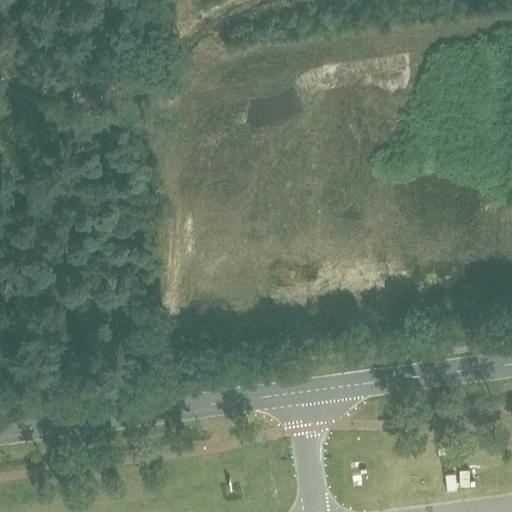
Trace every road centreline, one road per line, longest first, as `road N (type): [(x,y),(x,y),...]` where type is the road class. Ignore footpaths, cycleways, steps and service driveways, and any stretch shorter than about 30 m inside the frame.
road 1 (tertiary): [(0,434),(300,394)]
road 2 (tertiary): [(300,394),(511,366)]
